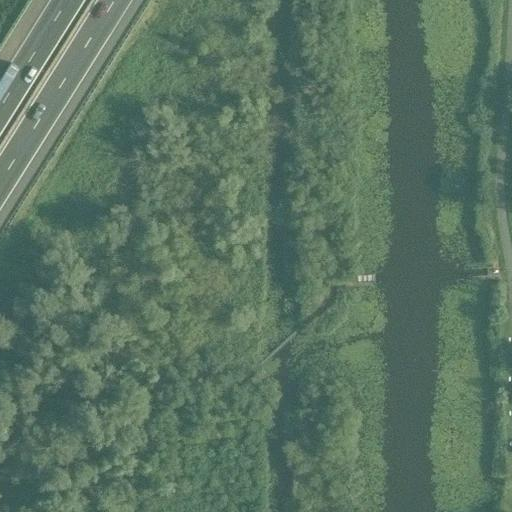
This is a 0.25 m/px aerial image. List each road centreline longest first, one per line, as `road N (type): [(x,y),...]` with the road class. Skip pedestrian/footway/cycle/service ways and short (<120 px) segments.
road 1 (unclassified): [(511,287),(497,169),(511,28)]
road 2 (motorway): [(0,181),(114,0)]
road 3 (motorway): [(67,0),(0,107)]
